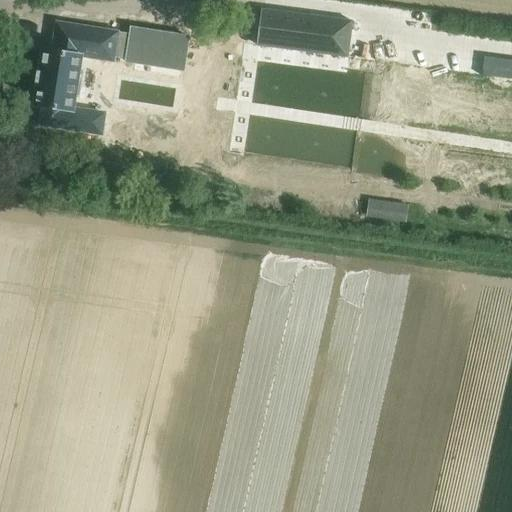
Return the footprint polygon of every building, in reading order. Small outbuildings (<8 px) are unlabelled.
[(264,9),(258,45),(267,46),(349,56),(353,21),(264,9)] [(40,125),(63,129),(103,135),(106,118),(102,112),(74,108),(82,57),(109,61),(115,57),(115,55),(127,56),(127,61),(184,69),(189,36),(131,27),(130,36),(118,34),(118,33),(57,24),(53,51),(43,50),(40,69),(35,72),(34,81),(37,86),(34,106),(43,107),(40,125)] [(112,111),(112,115),(116,116),(116,119),(123,120),(124,113),(112,111)] [(365,129),(363,146),(382,149),(402,152),(404,135),(370,130),(365,129)] [(229,153),(228,163),(236,164),(238,154),(229,153)] [(166,161),(165,173),(188,176),(190,164),(168,161),(166,161)] [(370,199),(367,218),(406,223),(409,205),(374,200),(370,199)]
